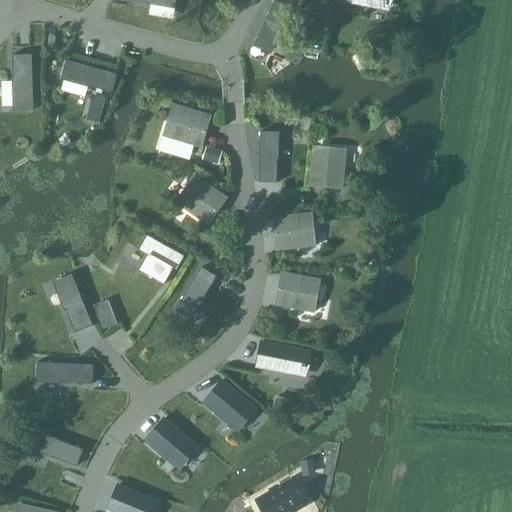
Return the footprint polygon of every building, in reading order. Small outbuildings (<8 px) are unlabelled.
[(339,0),(340,1),(383,9),(384,4),(387,5),(388,0),(339,0)] [(275,1),(254,47),(256,47),(256,45),(270,52),(281,28),(283,29),(283,28),(282,27),(291,8),(275,1)] [(14,79),(12,79),(12,80),(15,80),(16,108),(33,108),(33,110),(34,110),(32,54),(13,55),(14,79)] [(70,62),(65,78),(89,84),(88,87),(89,87),(90,85),(113,92),(118,74),(67,60),(66,62),(70,62)] [(93,97),(89,109),(102,112),(105,100),(93,97)] [(211,117),(175,107),(170,123),(168,123),(164,136),(178,140),(179,139),(202,146),(211,117)] [(261,131),(260,182),(277,183),(277,159),(279,159),(279,158),(277,158),(277,134),(262,134),(262,131),(261,131)] [(210,148),(207,160),(219,164),(222,152),(210,148)] [(315,148),(312,186),(341,189),(344,164),(345,164),(346,151),(315,148)] [(227,199),(196,178),(186,192),(185,191),(177,202),(188,211),(189,209),(209,223),(227,199)] [(312,232),(311,215),(273,219),(277,248),(301,246),(301,248),(316,246),(314,232),(312,232)] [(147,237),(140,250),(151,256),(143,270),(141,269),(140,270),(164,284),(165,283),(163,282),(171,267),(176,270),(183,257),(147,237)] [(202,268),(176,311),(177,312),(178,309),(191,317),(203,297),(205,299),(206,298),(204,297),(217,277),(202,268)] [(72,277),(56,284),(67,310),(64,311),(65,312),(66,311),(76,333),(93,326),(72,274),(71,275),(72,277)] [(316,298),(319,281),(282,274),(277,303),(301,308),(300,310),(315,312),(317,298),(316,298)] [(271,309),(269,320),(279,322),(281,311),(271,309)] [(113,314),(99,319),(103,329),(117,324),(113,314)] [(262,342),(257,366),(304,375),(308,351),(262,342)] [(38,362),(38,364),(41,364),(40,380),(68,382),(68,384),(69,385),(69,383),(93,384),(94,365),(38,362)] [(235,428),(252,408),(222,382),(205,402),(235,428)] [(277,398),(274,409),(286,412),(288,400),(277,398)] [(164,420),(147,440),(177,466),(194,446),(164,420)] [(38,433),(33,448),(54,456),(53,459),(55,459),(55,457),(77,466),(83,450),(36,431),(36,433),(38,433)] [(312,460),(301,462),(303,474),(315,471),(312,460)] [(291,480),(257,500),(263,511),(293,511),(306,505),(291,480)] [(110,511),(150,511),(155,502),(118,487),(108,511),(110,511)]
